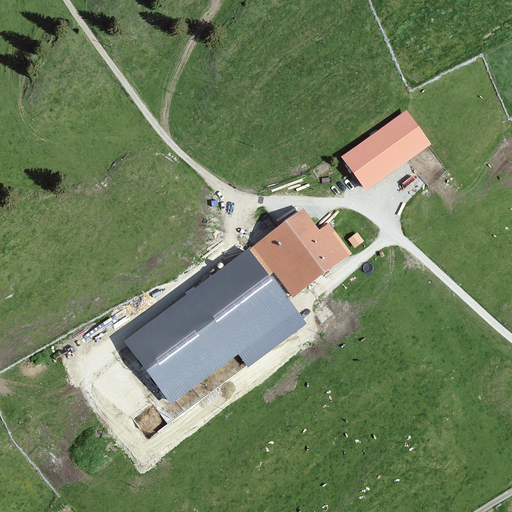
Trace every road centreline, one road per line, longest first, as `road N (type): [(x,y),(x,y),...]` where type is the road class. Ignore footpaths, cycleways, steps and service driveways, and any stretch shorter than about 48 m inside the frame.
road 1 (unclassified): [(393,233),(357,205),(270,201),(218,184),(146,113),(124,67),(70,0)]
road 2 (unclassified): [(511,338),(393,233)]
